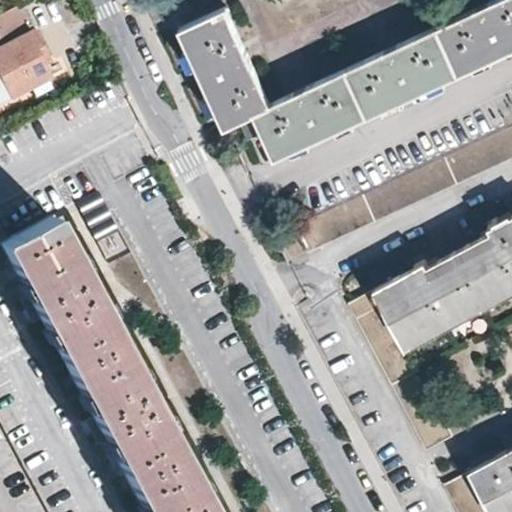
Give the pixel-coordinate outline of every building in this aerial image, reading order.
[(511,0),(489,0),(439,23),(460,67),(511,43),(511,0)] [(256,107),(268,101),(224,4),(179,24),(224,121),(236,116),(256,107)] [(46,58),(31,30),(26,32),(12,5),(3,10),(0,11),(0,40),(2,44),(0,45),(0,99),(28,86),(45,77),(48,75),(45,69),(40,60),(46,58)] [(460,67),(439,23),(347,65),(368,109),(460,67)] [(368,109),(347,65),(268,101),(256,107),(265,127),(276,151),(287,146),(368,109)] [(28,86),(32,95),(48,86),(45,77),(28,86)] [(265,127),(256,107),(236,116),(245,136),(265,127)] [(511,122),(505,126),(298,221),(293,224),(305,250),(475,172),(511,154),(511,122)] [(373,285),(401,338),(511,280),(511,212),(498,220),(495,216),(485,221),(490,230),(425,264),(423,259),(373,285)] [(210,511),(50,214),(0,241),(0,246),(143,511),(210,511)] [(401,338),(373,285),(346,299),(424,447),(451,433),(401,338)] [(511,444),(469,467),(492,511),(500,511),(511,506),(511,444)] [(492,511),(469,467),(442,481),(458,511),(492,511)]
